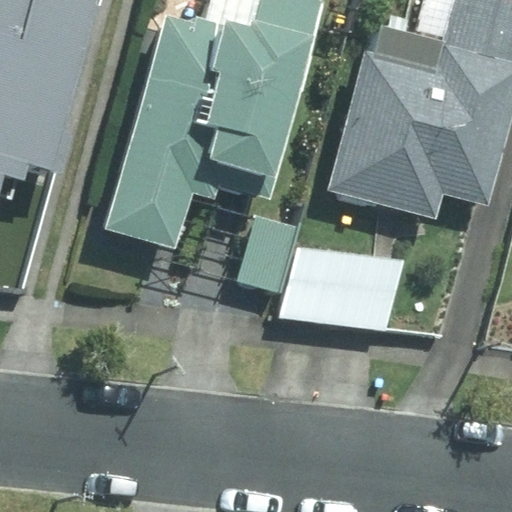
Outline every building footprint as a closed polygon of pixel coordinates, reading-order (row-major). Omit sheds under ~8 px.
[(0,0),(0,122),(7,124),(0,150),(0,153),(93,176),(126,42),(113,39),(122,0),(0,0)] [(216,0),(212,19),(161,8),(113,219),(181,235),(202,144),(277,161),(313,0),(216,0)] [(511,0),(460,0),(448,66),(358,50),(331,194),(442,214),(448,181),(491,189),(511,75),(511,0)] [(295,221),(251,212),(237,283),(281,291),(290,245),(295,221)] [(401,253),(297,235),(284,312),(388,331),(401,253)]
